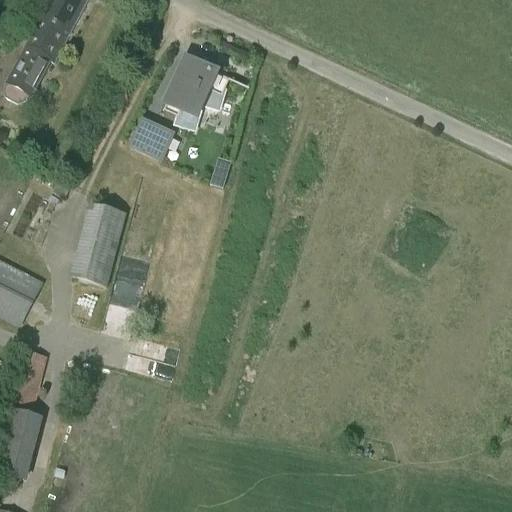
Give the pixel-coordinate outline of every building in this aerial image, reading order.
[(53,66),(69,37),(88,0),(47,0),(37,20),(39,21),(24,49),(25,50),(6,86),(31,100),(50,64),(53,66)] [(181,92),(177,101),(170,97),(163,113),(177,120),(174,128),(194,134),(202,108),(218,113),(224,94),(228,85),(187,66),(176,90),(181,92)] [(172,143),(142,129),(132,152),(161,165),(172,143)] [(92,210),(74,282),(106,290),(125,218),(92,210)] [(42,287),(0,265),(0,321),(20,331),(42,287)] [(115,277),(103,332),(131,338),(143,282),(115,277)] [(11,413),(8,413),(0,444),(0,479),(26,486),(42,421),(33,419),(47,367),(25,362),(11,413)]
